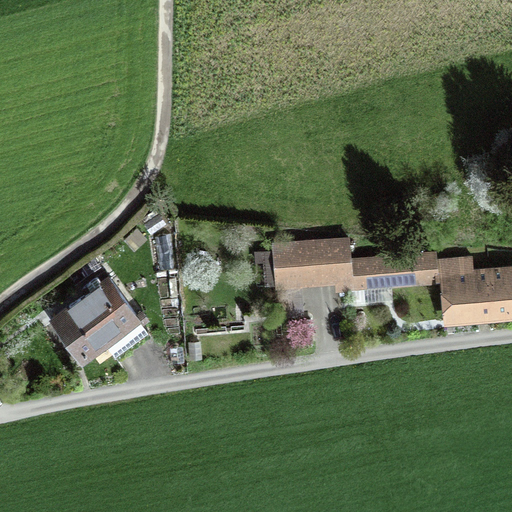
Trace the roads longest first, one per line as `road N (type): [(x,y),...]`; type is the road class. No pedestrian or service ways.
road 1 (unclassified): [(511,338),(308,361),(0,416)]
road 2 (track): [(164,0),(152,180),(95,236),(0,307)]
